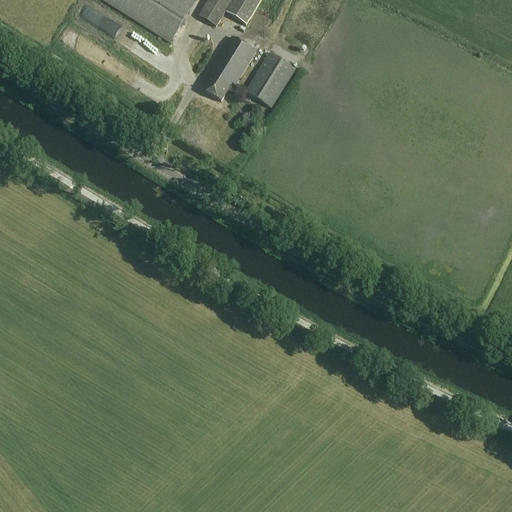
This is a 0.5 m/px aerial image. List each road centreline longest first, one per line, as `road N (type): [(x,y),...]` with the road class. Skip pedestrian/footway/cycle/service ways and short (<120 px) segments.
road 1 (tertiary): [(511,359),(344,277),(0,68)]
road 2 (unclassified): [(511,427),(312,328),(0,139)]
